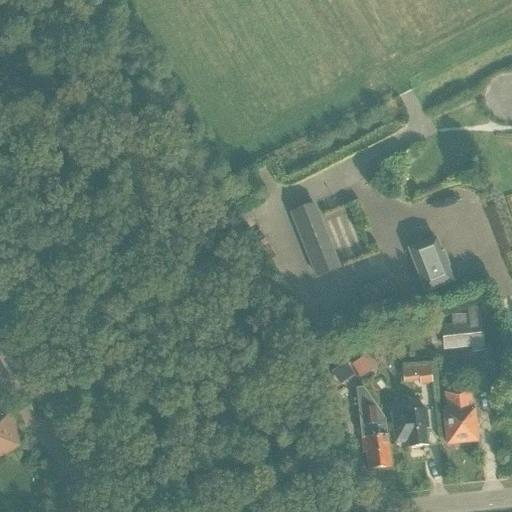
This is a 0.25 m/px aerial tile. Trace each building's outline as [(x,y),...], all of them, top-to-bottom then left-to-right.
[(293,213),(318,275),(340,266),(315,204),(293,213)] [(425,290),(455,279),(439,238),(409,250),(425,290)] [(485,352),(480,307),(467,308),(468,315),(451,317),(452,325),(440,326),(443,351),(471,348),(472,354),(485,352)] [(7,323),(0,326),(0,381),(1,384),(32,366),(7,323)] [(360,379),(371,372),(364,360),(353,368),(360,379)] [(429,368),(417,370),(419,386),(431,385),(429,368)] [(447,445),(477,442),(474,410),(473,410),(470,391),(445,394),(446,408),(444,408),(444,413),(447,445)] [(380,413),(368,396),(358,403),(370,420),(380,413)] [(424,425),(427,425),(426,410),(391,414),(395,444),(407,443),(408,449),(427,447),(424,425)] [(0,456),(17,447),(10,435),(8,428),(8,414),(0,414),(0,456)] [(368,470),(390,468),(387,436),(382,437),(381,425),(363,427),(364,439),(361,439),(363,454),(366,453),(368,470)]
